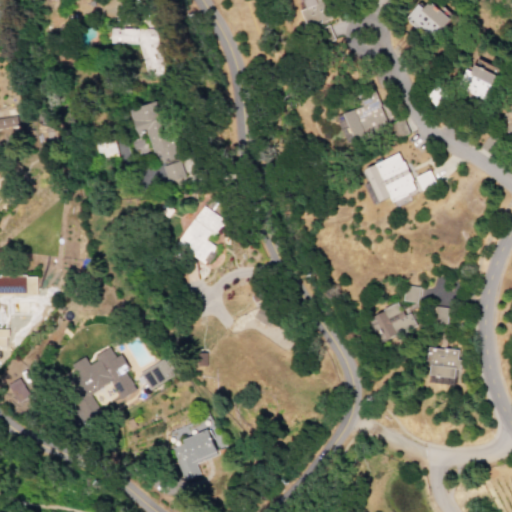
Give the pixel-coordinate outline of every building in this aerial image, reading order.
[(330,19),(322,0),(299,0),(303,8),(298,10),(305,29),(330,19)] [(448,18),(425,1),(420,8),(414,3),(401,20),(429,42),(448,18)] [(317,29),(321,41),(331,38),(326,26),(317,29)] [(109,43),(140,44),(139,74),(157,75),(159,29),(109,28),(109,43)] [(462,70),(454,86),(483,100),(495,76),(471,65),(467,72),(462,70)] [(360,106),(341,113),(351,140),(387,126),(375,93),(357,100),(360,106)] [(127,110),(134,135),(143,133),(149,153),(156,151),(160,165),(165,182),(180,177),(158,101),(127,110)] [(0,128),(16,126),(14,116),(0,118),(0,128)] [(93,142),(95,157),(113,155),(111,139),(93,142)] [(361,169),(367,183),(362,185),(370,205),(388,197),(392,207),(408,201),(406,196),(414,192),(398,153),(361,169)] [(413,176),(418,189),(433,183),(428,171),(413,176)] [(174,245),(206,266),(216,250),(205,243),(220,219),(199,206),(174,245)] [(0,294),(35,294),(35,276),(0,276),(0,345),(5,346),(5,329),(0,329),(0,294)] [(417,287),(403,286),(401,302),(416,303),(417,287)] [(252,305),(246,314),(262,325),(273,309),(253,295),(248,302),(252,305)] [(401,316),(394,303),(371,316),(384,341),(413,325),(407,313),(401,316)] [(430,321),(444,324),(447,309),(433,306),(430,321)] [(69,364),(83,356),(88,365),(94,361),(92,356),(108,347),(114,357),(118,354),(128,369),(123,372),(135,390),(118,399),(107,381),(87,394),(97,411),(81,420),(64,391),(75,386),(69,377),(75,374),(69,364)] [(425,382),(453,387),(458,351),(425,347),(422,364),(428,364),(425,382)] [(165,360),(138,371),(145,389),(173,377),(165,360)] [(195,461),(215,453),(206,429),(179,440),(181,444),(168,449),(182,481),(198,474),(193,462),(195,461)]
